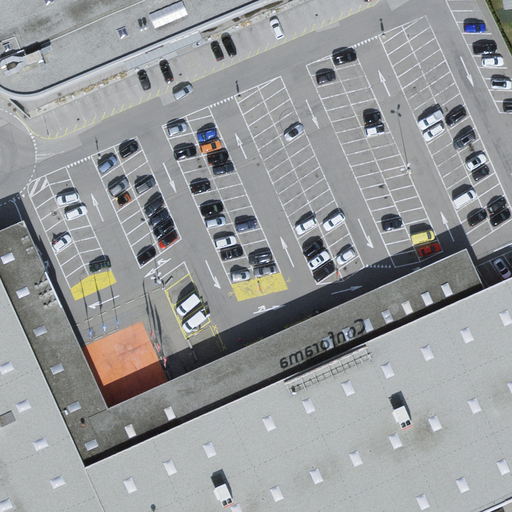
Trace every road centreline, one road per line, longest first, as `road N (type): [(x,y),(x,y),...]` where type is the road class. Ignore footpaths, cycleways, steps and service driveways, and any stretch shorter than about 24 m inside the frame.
road 1 (residential): [(419,0),(68,151),(21,155)]
road 2 (residential): [(431,0),(511,176)]
